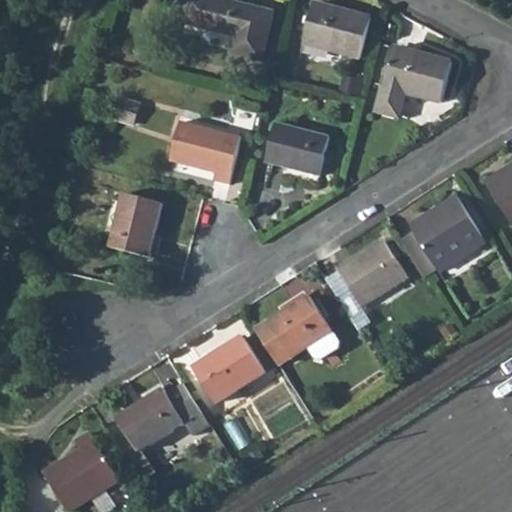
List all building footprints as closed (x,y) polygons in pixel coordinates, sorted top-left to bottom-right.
[(257,11),(209,0),(189,0),(184,24),(234,36),(230,54),(261,61),(272,14),(257,11)] [(360,61),(370,21),(343,15),(313,8),(304,48),(308,49),(305,62),(322,66),(325,53),(360,61)] [(399,117),(405,95),(418,97),(443,102),(452,63),(393,50),(378,112),(399,117)] [(275,125),(265,167),(289,172),(319,179),(329,137),(275,125)] [(177,127),(167,168),(214,180),(212,188),(220,190),(227,192),(239,141),(177,127)] [(511,169),(505,174),(508,178),(488,190),(511,227),(511,169)] [(161,209),(123,200),(110,253),(149,262),(153,245),(161,209)] [(482,235),(460,201),(432,219),(415,229),(419,236),(435,261),(438,264),(482,235)] [(404,245),(419,270),(435,261),(419,236),(404,245)] [(409,280),(386,244),(360,261),(340,274),(363,309),(409,280)] [(336,347),(307,302),(287,316),(258,335),(279,369),(312,347),(319,357),(336,347)] [(267,376),(244,341),(218,358),(195,374),(217,408),(267,376)] [(184,423),(163,390),(138,407),(116,422),(137,454),(184,423)] [(78,445),(83,453),(67,463),(46,477),(68,511),(74,511),(120,482),(91,437),(78,445)]
